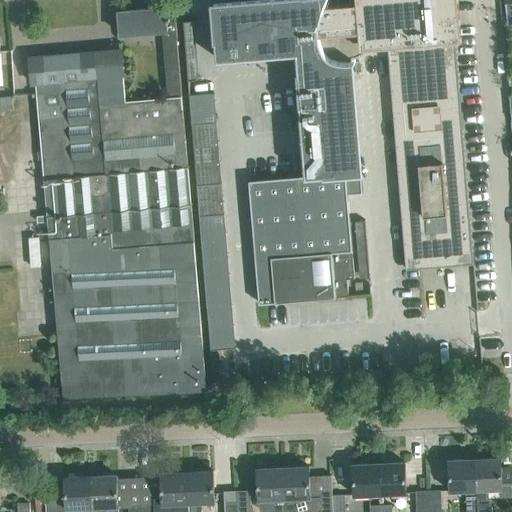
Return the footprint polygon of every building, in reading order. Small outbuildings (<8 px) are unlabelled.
[(361,169),(352,61),(355,61),(355,59),(354,59),(352,59),(351,57),(356,56),(360,54),(364,52),(367,49),(370,46),(373,42),(374,37),(375,33),(375,28),(386,27),(406,268),(474,263),(452,0),(363,0),(325,3),(326,0),(251,0),(214,3),(217,40),(215,40),(216,58),(248,56),(296,52),(297,52),(297,54),(294,54),(295,60),(298,60),(299,71),(297,71),(297,70),(296,70),(303,145),(306,176),(324,174),(324,172),(361,169)] [(166,6),(165,7),(119,11),(119,10),(118,11),(120,33),(166,29),(167,36),(164,37),(169,98),(125,102),(123,75),(125,75),(122,49),(30,56),(32,83),(37,82),(64,398),(207,390),(177,38),(175,16),(176,16),(167,16),(166,6)] [(192,20),(183,20),(188,80),(197,79),(192,20)] [(12,95),(0,96),(0,111),(13,110),(12,95)] [(217,121),(192,123),(197,185),(222,183),(217,121)] [(370,277),(366,225),(365,219),(355,220),(360,278),(370,277)] [(352,249),(332,251),(271,256),(275,301),(349,295),(347,278),(355,278),(352,249)] [(502,489),(502,493),(511,492),(511,466),(501,467),(501,457),(475,458),(477,511),(491,511),(491,505),(490,505),(489,499),(488,499),(488,489),(502,489)] [(477,511),(475,458),(450,459),(451,491),(466,491),(466,511),(477,511)] [(405,461),(379,462),(381,493),(391,492),(391,494),(407,493),(405,461)] [(379,462),(353,464),(355,495),(367,494),(367,511),(381,511),(381,503),(381,493),(379,462)] [(333,511),(332,492),(331,474),(309,475),(309,466),(283,467),(285,511),(299,511),(320,505),(321,511),(333,511)] [(285,511),(283,467),(257,468),(259,504),(260,508),(265,510),(273,509),(273,511),(285,511)] [(202,511),(202,502),(215,501),(213,470),(187,471),(189,511),(202,511)] [(189,511),(187,471),(161,472),(163,499),(152,499),(152,503),(141,503),(141,511),(189,511)] [(118,511),(118,504),(116,504),(115,474),(90,475),(92,511),(118,511)] [(67,511),(67,507),(82,506),(81,505),(83,505),(83,511),(92,511),(90,475),(65,476),(66,488),(46,489),(46,511),(67,511)] [(429,511),(429,489),(416,490),(416,511),(429,511)] [(441,511),(441,489),(429,489),(429,511),(441,511)] [(250,511),(250,490),(236,491),(237,511),(250,511)] [(237,511),(236,491),(224,491),(224,511),(237,511)] [(345,511),(345,491),(332,492),(333,511),(345,511)] [(17,511),(30,511),(30,503),(17,504),(17,511)] [(141,511),(141,503),(129,504),(129,511),(141,511)] [(391,511),(391,503),(381,503),(381,511),(391,511)]
